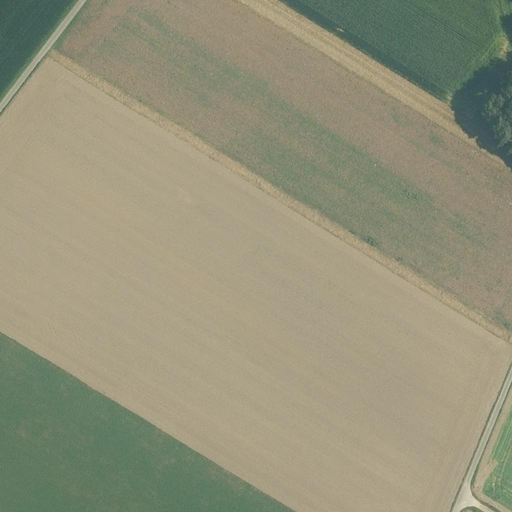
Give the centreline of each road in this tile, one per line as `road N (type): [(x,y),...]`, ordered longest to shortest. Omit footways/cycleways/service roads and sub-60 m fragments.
road 1 (track): [(455,511),(511,375)]
road 2 (track): [(83,0),(0,109)]
